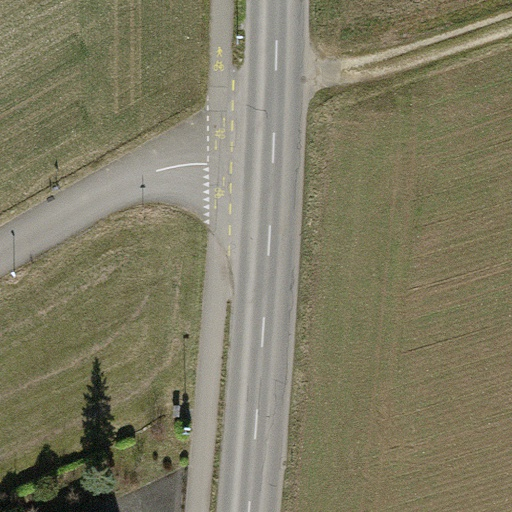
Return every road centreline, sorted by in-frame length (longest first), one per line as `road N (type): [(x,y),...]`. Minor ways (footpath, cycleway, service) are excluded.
road 1 (secondary): [(248,511),(278,94)]
road 2 (residential): [(278,94),(0,253)]
road 3 (track): [(511,18),(278,94)]
